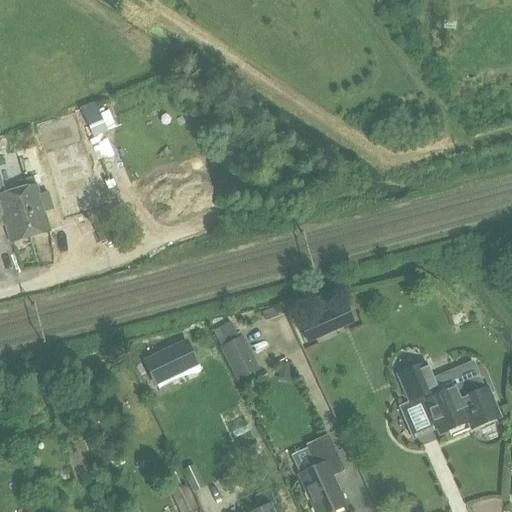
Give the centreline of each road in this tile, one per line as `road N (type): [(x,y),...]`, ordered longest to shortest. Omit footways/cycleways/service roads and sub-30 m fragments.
road 1 (track): [(467,144),(366,0)]
road 2 (track): [(511,131),(396,164)]
